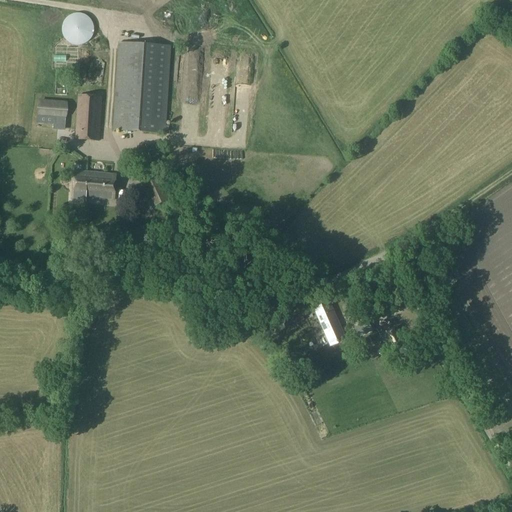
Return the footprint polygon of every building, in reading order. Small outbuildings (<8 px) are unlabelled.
[(62,28),(62,31),(63,35),(64,38),(66,41),(68,43),(71,45),(75,46),(77,46),(80,47),(83,46),(86,45),(88,44),(91,41),(93,39),(95,36),(95,32),(96,30),(95,26),(94,23),(92,20),(90,17),(87,15),(85,14),(81,13),(78,13),(75,13),(71,15),(69,16),(66,19),(64,21),(63,24),(62,28)] [(166,134),(171,46),(118,42),(113,131),(166,134)] [(78,95),(75,140),(99,142),(102,97),(78,95)] [(66,103),(56,102),(40,101),(39,116),(50,117),(56,117),(55,125),(55,128),(64,129),(66,103)] [(114,201),(117,175),(74,170),(73,201),(86,202),(86,198),(114,201)] [(141,178),(155,207),(176,197),(165,176),(159,178),(155,171),(141,178)] [(166,208),(155,215),(158,226),(170,227),(174,216),(166,208)] [(331,345),(344,339),(338,325),(337,325),(334,319),(335,319),(328,302),(315,308),(327,335),(325,336),(329,344),(331,344),(331,345)] [(408,345),(400,326),(380,336),(388,354),(408,345)]
